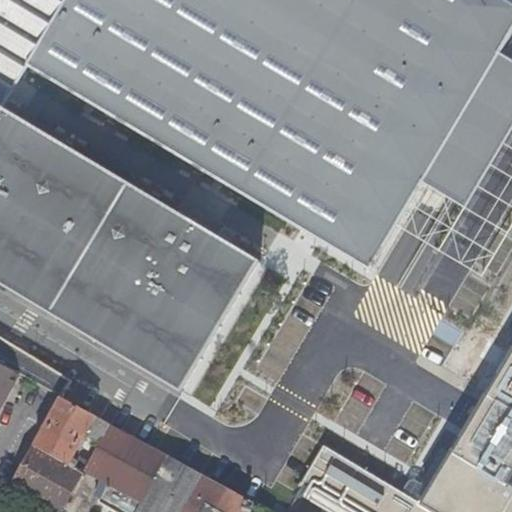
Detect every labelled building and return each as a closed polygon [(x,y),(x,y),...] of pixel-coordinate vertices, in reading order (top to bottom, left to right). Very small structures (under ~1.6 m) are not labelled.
[(511,8),(511,2),(508,0),(0,0),(0,281),(181,391),(240,299),(88,211),(112,170),(389,335),(511,125),(511,28),(503,23),(511,8)] [(0,362),(20,374),(63,398),(70,401),(80,384),(0,333),(0,362)] [(511,355),(470,426),(423,506),(325,447),(302,485),(346,511),(511,511),(511,486),(509,484),(511,479),(511,355)] [(0,362),(0,408),(20,374),(0,362)] [(70,463),(97,416),(70,401),(63,398),(37,445),(70,463)] [(112,407),(105,420),(111,424),(255,502),(258,504),(261,499),(112,407)] [(249,511),(255,502),(111,424),(85,471),(84,472),(109,486),(100,502),(109,507),(106,511),(249,511)] [(61,511),(84,472),(85,471),(70,463),(37,445),(14,487),(60,511),(61,511)]
